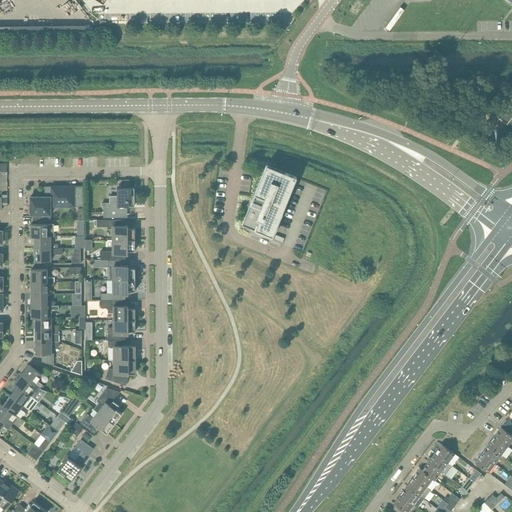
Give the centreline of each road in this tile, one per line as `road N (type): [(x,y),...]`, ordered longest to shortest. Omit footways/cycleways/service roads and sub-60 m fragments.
road 1 (residential): [(78,511),(159,401),(159,170)]
road 2 (residential): [(0,376),(15,355),(17,174),(159,170)]
road 3 (tertiary): [(496,231),(362,406),(338,453)]
road 4 (tertiary): [(338,453),(376,416),(510,242)]
road 5 (unclassified): [(310,268),(229,231),(244,107)]
road 6 (residential): [(369,511),(434,427),(471,429),(511,385)]
road 7 (unknown): [(287,0),(114,9)]
road 8 (unclassified): [(159,105),(0,107)]
road 9 (unclassified): [(511,210),(429,155),(379,138)]
road 10 (unclassified): [(379,138),(496,231)]
road 11 (unclassified): [(284,113),(292,60),(332,0)]
